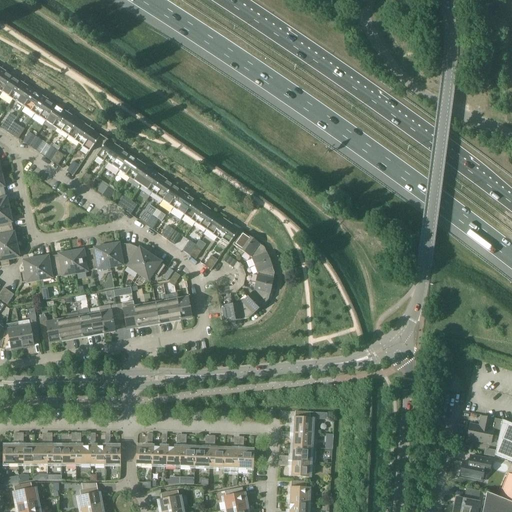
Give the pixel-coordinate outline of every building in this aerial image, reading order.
[(0,71),(0,91),(2,92),(13,76),(6,72),(5,71),(2,69),(0,71)] [(20,81),(13,76),(2,92),(13,100),(24,84),(21,82),(21,81),(20,81)] [(13,100),(24,107),(35,91),(28,86),(27,86),(24,84),(13,100)] [(41,95),(35,91),(24,107),(35,114),(46,98),(43,96),(41,95)] [(35,114),(46,122),(57,106),(50,101),(49,100),(46,98),(35,114)] [(57,129),(68,113),(65,111),(63,110),(57,106),(46,122),(57,129)] [(57,129),(68,136),(79,120),(72,116),(71,115),(68,113),(57,129)] [(1,128),(7,132),(14,122),(7,118),(1,128)] [(79,120),(68,136),(79,144),(90,128),(87,126),(87,125),(85,125),(79,120)] [(21,127),(14,122),(7,132),(14,136),(21,127)] [(90,128),(79,144),(83,146),(82,147),(89,152),(100,136),(93,131),(94,130),(94,131),(94,130),(93,130),(90,128)] [(23,142),(29,147),(36,137),(29,132),(23,142)] [(43,141),(36,137),(29,147),(36,151),(43,141)] [(108,141),(107,140),(96,157),(104,162),(104,161),(108,163),(119,147),(116,145),(115,144),(115,145),(114,146),(107,141),(108,141)] [(51,161),(58,151),(51,147),(45,157),(51,161)] [(119,147),(108,163),(119,171),(130,155),(123,150),(122,149),(122,150),(119,147)] [(65,156),(58,151),(51,161),(58,166),(65,156)] [(119,171),(130,178),(141,162),(138,160),(137,159),(136,159),(130,155),(119,171)] [(66,171),(73,176),(80,166),(73,162),(66,171)] [(141,162),(130,178),(141,186),(152,170),(145,165),(144,164),(141,162)] [(141,186),(152,193),(163,177),(160,175),(158,174),(152,170),(141,186)] [(86,184),(91,177),(85,173),(80,180),(86,184)] [(163,177),(152,193),(163,201),(174,185),(167,180),(166,179),(163,177)] [(96,191),(102,196),(109,186),(102,181),(96,191)] [(163,201),(174,208),(184,192),(181,190),(180,189),(174,185),(163,201)] [(109,200),(116,190),(109,186),(102,196),(109,200)] [(0,193),(0,211),(10,210),(9,203),(7,203),(5,192),(0,193)] [(184,192),(174,208),(184,216),(195,200),(189,195),(188,194),(184,192)] [(124,210),(131,201),(124,196),(117,206),(124,210)] [(184,216),(195,223),(206,207),(203,205),(202,204),(195,200),(184,216)] [(131,201),(124,210),(131,215),(137,205),(131,201)] [(206,207),(195,223),(206,231),(217,214),(211,210),(209,209),(206,207)] [(0,211),(0,230),(12,228),(10,217),(12,216),(10,210),(0,211)] [(139,221),(146,225),(153,215),(146,211),(139,221)] [(206,231),(217,238),(228,222),(225,220),(224,219),(217,214),(206,231)] [(153,215),(146,225),(152,230),(159,220),(153,215)] [(228,222),(217,238),(221,241),(222,240),(229,244),(240,228),(233,224),(232,225),(231,224),(228,222)] [(161,236),(168,240),(174,230),(168,226),(161,236)] [(0,230),(0,248),(18,245),(16,238),(15,238),(12,228),(0,230)] [(174,230),(168,240),(174,245),(181,235),(174,230)] [(233,245),(244,253),(253,240),(242,232),(233,245)] [(251,258),(252,258),(265,248),(264,247),(253,240),(244,253),(251,258)] [(183,251),(189,255),(196,245),(190,241),(183,251)] [(113,244),(107,245),(111,267),(126,265),(130,245),(124,244),(119,244),(114,245),(113,244)] [(19,252),(18,245),(0,248),(0,267),(10,265),(8,259),(19,257),(18,252),(19,252)] [(100,248),(89,250),(93,271),(111,267),(107,245),(100,246),(100,248)] [(138,273),(151,254),(145,250),(144,252),(140,249),(136,247),(130,245),(126,265),(138,273)] [(196,245),(189,255),(196,260),(203,250),(196,245)] [(252,258),(255,266),(269,260),(265,248),(252,258)] [(75,274),(93,271),(89,250),(78,252),(78,250),(71,251),(75,274)] [(57,277),(75,274),(71,251),(64,253),(65,254),(54,256),(57,277)] [(157,258),(151,254),(138,273),(148,280),(152,274),(158,277),(165,266),(156,259),(157,258)] [(43,256),(36,258),(40,280),(42,279),(57,277),(54,256),(43,258),(43,256)] [(218,261),(211,256),(205,266),(212,270),(218,261)] [(22,283),(40,280),(36,258),(29,259),(29,260),(24,261),(26,272),(20,273),(22,283)] [(230,266),(234,268),(238,263),(234,260),(230,266)] [(255,266),(258,274),(275,273),(269,260),(255,266)] [(170,269),(164,278),(167,281),(173,271),(170,269)] [(180,276),(175,273),(169,283),(174,286),(180,276)] [(272,286),(275,273),(258,274),(256,283),(272,286)] [(256,283),(254,292),(269,300),(272,286),(256,283)] [(0,299),(3,301),(9,291),(5,288),(0,294),(0,299)] [(14,295),(9,291),(3,301),(7,305),(14,295)] [(259,309),(269,300),(254,292),(248,298),(259,309)] [(188,298),(177,300),(181,320),(192,318),(188,298)] [(248,298),(241,304),(249,319),(259,309),(248,298)] [(177,300),(166,302),(170,321),(181,320),(177,300)] [(127,329),(138,327),(134,308),(133,301),(122,303),(122,304),(116,305),(119,320),(125,319),(127,329)] [(163,303),(156,304),(159,323),(170,321),(166,302),(163,303)] [(156,304),(145,306),(149,325),(159,323),(156,304)] [(241,304),(233,305),(235,321),(249,319),(241,304)] [(113,321),(119,320),(116,305),(110,306),(110,305),(99,307),(99,308),(104,333),(115,331),(113,321)] [(235,321),(233,305),(220,307),(222,323),(235,321)] [(138,327),(149,325),(145,306),(134,308),(138,327)] [(89,310),(90,316),(93,335),(104,333),(99,308),(89,310)] [(82,337),(93,335),(90,316),(89,310),(88,309),(78,311),(78,313),(82,337)] [(78,313),(67,314),(68,319),(72,339),(82,337),(78,313)] [(58,321),(47,323),(46,317),(45,317),(40,318),(39,319),(42,334),(48,333),(50,343),(61,341),(58,321)] [(29,321),(18,322),(23,348),(34,346),(32,336),(38,335),(36,319),(29,321)] [(61,341),(72,339),(68,319),(58,321),(61,341)] [(5,331),(1,350),(7,350),(11,350),(23,348),(18,322),(6,325),(5,331)] [(295,412),(294,433),(312,434),(315,434),(316,419),(314,419),(314,413),(310,413),(295,412)] [(490,444),(493,429),(491,429),(493,419),(481,417),(479,426),(470,424),(467,439),(490,444)] [(495,455),(511,462),(511,424),(502,420),(495,455)] [(294,438),(293,447),(311,448),(312,434),(294,433),(290,433),(290,437),(294,438)] [(4,447),(4,464),(19,464),(19,443),(14,443),(14,447),(4,447)] [(33,464),(33,447),(24,447),(24,443),(19,443),(19,464),(33,464)] [(43,447),(33,447),(33,464),(48,464),(48,443),(43,443),(43,447)] [(62,465),(62,447),(52,447),(52,443),(48,443),(48,464),(62,465)] [(76,465),(76,443),(71,443),(71,447),(62,447),(62,465),(76,465)] [(81,443),(76,443),(76,465),(91,465),(91,447),(81,447),(81,443)] [(91,465),(105,465),(105,447),(96,447),(96,443),(91,443),(91,447),(91,465)] [(105,447),(105,465),(120,465),(120,447),(110,447),(110,443),(105,443),(105,447)] [(137,464),(152,465),(152,447),(152,443),(148,443),(147,447),(138,447),(137,464)] [(162,448),(152,447),(152,465),(166,465),(167,448),(167,444),(162,444),(162,448)] [(166,465),(180,466),(181,444),(176,444),(176,448),(167,448),(166,465)] [(180,466),(195,467),(195,449),(186,448),(186,445),(181,444),(180,466)] [(195,467),(209,467),(210,446),(205,445),(205,449),(195,449),(195,467)] [(209,467),(224,468),(224,450),(215,450),(215,446),(210,446),(209,467)] [(234,450),(224,450),(224,468),(238,468),(239,447),(234,446),(234,450)] [(244,447),(239,447),(238,468),(253,469),(253,451),(243,451),(244,447)] [(311,448),(293,447),(293,457),(289,456),(288,461),(310,463),(315,463),(316,448),(311,448)] [(488,472),(491,460),(474,456),(473,462),(472,462),(470,463),(463,461),(460,477),(482,481),(484,471),(488,472)] [(310,463),(288,461),(288,466),(292,466),(291,476),(309,477),(310,463)] [(511,475),(508,474),(498,497),(511,502),(511,475)] [(290,503),(308,503),(309,489),(306,489),(306,482),(291,482),(290,503)] [(32,489),(31,483),(14,487),(17,505),(37,502),(35,489),(32,489)] [(101,506),(97,487),(80,491),(81,497),(79,497),(81,510),(101,506)] [(242,488),(225,491),(226,497),(224,498),(226,510),(240,508),(246,506),(242,488)] [(511,511),(511,502),(498,497),(486,493),(486,494),(479,492),(466,489),(465,499),(456,497),(452,511),(477,511),(479,503),(484,504),(482,511),(511,511)] [(159,501),(161,511),(169,511),(182,510),(178,491),(161,494),(162,500),(159,501)] [(39,511),(37,502),(17,505),(18,511),(39,511)] [(307,511),(308,503),(290,503),(289,511),(307,511)]
